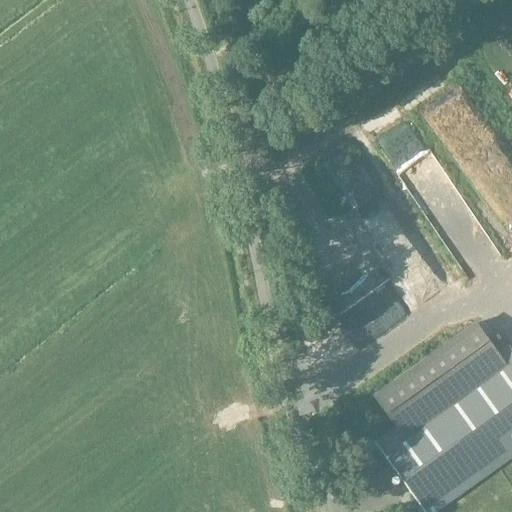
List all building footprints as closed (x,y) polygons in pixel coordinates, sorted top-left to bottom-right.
[(394,110),(369,118),(378,144),(403,136),(394,110)] [(390,171),(419,158),(410,139),(381,153),(390,171)] [(314,282),(325,287),(333,271),(322,265),(314,282)] [(370,336),(398,306),(373,283),(345,313),(370,336)] [(332,353),(361,338),(346,309),(317,324),(332,353)] [(396,428),(375,443),(423,511),(432,511),(511,455),(511,511),(511,353),(508,348),(497,355),(475,325),(374,397),(396,428)]
